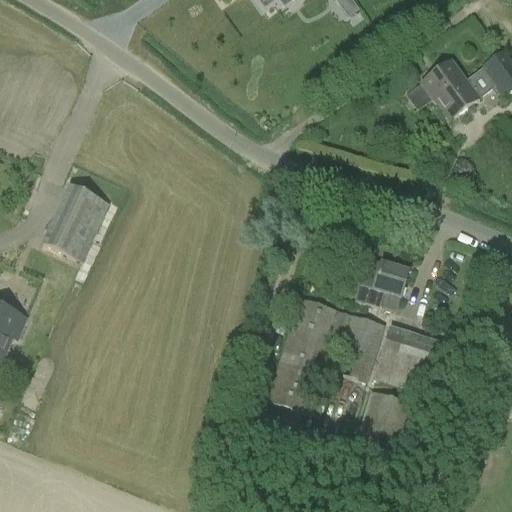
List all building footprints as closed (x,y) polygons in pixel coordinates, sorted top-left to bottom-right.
[(348,0),(331,0),(347,21),(358,13),(348,0)] [(511,65),(504,55),(465,84),(451,65),(422,87),(449,124),(479,102),(494,91),(502,103),(511,95),(511,65)] [(505,146),(511,140),(511,128),(505,119),(491,129),(505,146)] [(47,249),(88,264),(111,202),(70,187),(47,249)] [(394,314),(399,300),(400,300),(407,275),(381,267),(368,264),(356,303),(364,305),(394,314)] [(367,388),(382,341),(385,330),(299,303),(268,405),(305,418),(318,422),(324,405),(310,401),(325,354),(338,357),(332,377),(367,388)] [(17,343),(27,320),(0,309),(0,371),(13,341),(17,343)] [(419,354),(412,375),(438,383),(449,345),(396,329),(391,345),(419,354)] [(370,396),(352,454),(392,466),(410,408),(370,396)]
